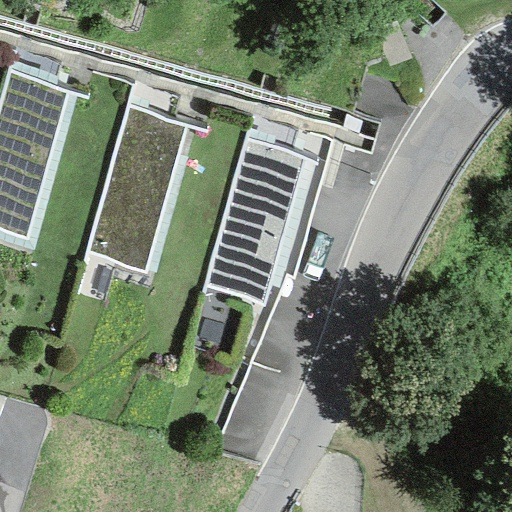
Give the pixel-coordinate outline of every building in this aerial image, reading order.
[(0,229),(25,236),(66,90),(6,74),(0,95),(0,229)] [(144,270),(183,127),(125,107),(84,253),(144,270)] [(203,288),(261,304),(302,158),(243,140),(203,288)] [(104,295),(110,273),(100,270),(94,292),(104,295)] [(217,344),(222,327),(202,321),(197,338),(217,344)]
